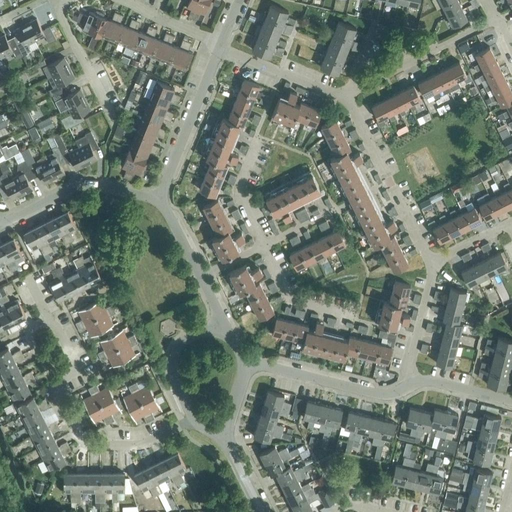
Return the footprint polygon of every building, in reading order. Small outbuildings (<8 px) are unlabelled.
[(192,18),(199,0),(186,0),(189,1),(187,6),(191,8),(188,16),(192,18)] [(210,0),(209,0),(199,0),(192,18),(197,20),(200,12),(204,13),(207,8),(209,9),(212,1),(210,0)] [(462,9),(457,0),(454,0),(443,6),(448,16),(462,9)] [(284,22),(288,11),(271,4),(266,15),(284,22)] [(80,9),(74,7),(71,13),(77,15),(80,9)] [(467,18),(462,9),(448,16),(453,26),(467,18)] [(104,27),(107,18),(103,16),(104,14),(96,11),(95,13),(90,11),(88,15),(80,12),(78,16),(104,27)] [(109,39),(119,13),(115,11),(111,20),(107,18),(104,27),(100,35),(109,39)] [(117,42),(124,25),(120,23),(123,15),(119,13),(109,39),(117,42)] [(279,34),(284,22),(266,15),(261,26),(279,34)] [(104,27),(78,16),(78,17),(76,21),(85,24),(83,28),(88,31),(87,33),(95,36),(96,34),(100,35),(104,27)] [(293,25),(296,19),(289,16),(287,22),(293,25)] [(37,18),(26,23),(35,41),(45,35),(49,43),(56,39),(50,26),(42,30),(37,18)] [(126,46),(136,20),(132,18),(128,26),(124,25),(117,42),(126,46)] [(134,49),(141,32),(137,30),(140,22),(136,20),(126,46),(134,49)] [(352,39),(356,28),(338,21),(334,32),(352,39)] [(35,41),(26,23),(16,29),(22,40),(16,43),(23,56),(28,54),(28,52),(31,51),(28,44),(35,41)] [(143,53),(153,27),(149,25),(146,33),(141,32),(134,49),(143,53)] [(290,33),(292,27),(285,25),(283,30),(290,33)] [(275,45),(279,34),(261,26),(257,38),(275,45)] [(151,56),(158,39),(154,37),(157,29),(153,27),(143,53),(151,56)] [(160,60),(170,34),(166,32),(163,40),(158,39),(151,56),(160,60)] [(347,50),(352,39),(334,32),(329,43),(347,50)] [(361,41),(364,36),(357,33),(354,39),(361,41)] [(23,56),(16,43),(11,46),(5,34),(0,36),(0,50),(3,57),(13,52),(17,59),(23,56)] [(168,63),(175,45),(171,44),(174,35),(170,34),(160,60),(168,63)] [(270,56),(275,45),(257,38),(252,49),(270,56)] [(177,67),(187,41),(183,39),(180,47),(175,45),(168,63),(177,67)] [(284,47),(287,42),(280,39),(277,44),(284,47)] [(70,46),(67,40),(61,42),(64,48),(70,46)] [(186,70),(193,52),(188,51),(192,42),(187,41),(177,67),(186,70)] [(358,50),(360,44),(353,41),(351,47),(358,50)] [(467,42),(458,47),(461,52),(470,48),(467,42)] [(343,62),(347,50),(329,43),(325,55),(343,62)] [(495,57),(490,46),(476,53),(475,51),(468,54),(471,60),(477,58),(480,63),(480,64),(495,57)] [(281,56),(283,50),(276,47),(274,53),(281,56)] [(338,73),(343,62),(325,55),(320,66),(338,73)] [(48,77),(69,67),(64,56),(43,67),(48,77)] [(352,64),(355,58),(348,56),(345,61),(352,64)] [(500,67),(495,57),(480,64),(480,63),(474,66),(477,71),(482,68),(485,73),(485,74),(500,67)] [(36,68),(46,63),(44,59),(34,64),(36,68)] [(459,61),(449,66),(456,81),(457,80),(463,78),(466,83),(468,86),(473,83),(472,80),(469,73),(466,74),(459,61)] [(349,72),(351,67),(344,64),(342,70),(349,72)] [(456,81),(449,66),(439,71),(446,86),(447,85),(450,91),(460,86),(457,80),(456,81)] [(75,77),(69,67),(48,77),(54,88),(50,90),(52,95),(65,89),(63,83),(75,77)] [(505,77),(500,67),(485,74),(485,73),(479,76),(482,81),(487,78),(490,84),(505,77)] [(446,86),(439,71),(428,76),(436,91),(437,91),(440,96),(450,91),(447,85),(446,86)] [(140,72),(137,81),(141,83),(145,74),(140,72)] [(436,91),(428,76),(418,82),(425,97),(432,93),(435,99),(440,96),(437,91),(436,91)] [(510,87),(505,77),(490,84),(484,86),(487,91),(492,88),(495,94),(496,95),(510,87)] [(151,78),(148,87),(153,89),(179,100),(181,95),(173,92),(174,88),(151,78)] [(257,91),(259,85),(244,79),(240,89),(255,95),(261,98),(261,97),(268,100),(269,96),(257,91)] [(421,99),(413,84),(403,89),(410,104),(409,105),(412,110),(417,108),(414,102),(421,99)] [(479,94),(476,87),(470,90),(474,96),(479,94)] [(511,99),(511,90),(510,87),(496,95),(495,94),(490,97),(492,101),(498,99),(501,105),(505,103),(511,99)] [(68,107),(85,99),(80,88),(68,94),(65,89),(52,95),(55,101),(63,97),(68,107)] [(179,100),(153,89),(150,98),(167,105),(169,101),(177,104),(179,100)] [(251,105),(255,95),(240,89),(236,99),(251,105)] [(410,104),(403,89),(393,94),(400,109),(399,110),(402,115),(406,113),(404,107),(409,105),(410,104)] [(400,109),(393,94),(382,100),(390,114),(388,115),(391,120),(396,118),(393,113),(399,110),(400,109)] [(457,106),(467,100),(465,96),(455,101),(457,106)] [(300,105),(299,105),(279,97),(271,118),(292,126),(295,117),(300,105)] [(166,109),(167,105),(150,98),(146,106),(172,117),(174,113),(166,109)] [(81,114),(91,109),(85,99),(68,107),(71,114),(61,119),(66,128),(84,119),(81,114)] [(247,115),(251,105),(236,99),(232,109),(247,115)] [(27,107),(23,100),(15,104),(19,111),(27,107)] [(390,114),(382,100),(372,105),(379,119),(376,120),(380,126),(386,123),(383,118),(388,115),(390,114)] [(305,121),(311,106),(301,102),(299,105),(300,105),(295,117),(305,121)] [(172,117),(146,106),(143,115),(161,122),(162,118),(170,121),(172,117)] [(315,125),(321,110),(311,106),(305,121),(315,125)] [(243,125),(247,115),(232,109),(228,119),(239,124),(243,125)] [(27,110),(20,114),(23,121),(30,117),(27,110)] [(422,116),(425,122),(432,119),(428,112),(422,116)] [(503,113),(492,119),(494,123),(506,117),(503,113)] [(159,126),(161,122),(143,115),(139,124),(165,134),(167,130),(159,126)] [(223,163),(239,124),(228,119),(219,115),(203,155),(212,159),(223,163)] [(321,126),(326,136),(341,129),(336,119),(321,126)] [(50,128),(46,120),(38,125),(41,132),(50,128)] [(165,134),(139,124),(136,132),(154,139),(155,135),(164,138),(165,134)] [(398,129),(396,131),(399,135),(409,130),(406,124),(398,129)] [(499,132),(502,139),(510,135),(507,128),(499,132)] [(346,138),(341,129),(326,136),(331,146),(346,138)] [(87,164),(98,159),(93,150),(92,147),(97,144),(91,131),(75,139),(79,147),(87,164)] [(40,138),(37,132),(30,136),(33,141),(40,138)] [(58,145),(63,155),(68,152),(61,136),(59,132),(53,135),(55,139),(58,145)] [(152,143),(154,139),(136,132),(133,141),(158,151),(160,147),(152,143)] [(510,135),(502,139),(507,148),(511,146),(511,135),(511,134),(510,135)] [(351,148),(346,138),(331,146),(336,155),(347,150),(351,148)] [(158,151),(133,141),(129,149),(138,153),(147,156),(148,152),(157,155),(158,151)] [(5,159),(20,151),(16,143),(8,147),(6,144),(1,147),(0,143),(0,154),(2,153),(5,159)] [(50,158),(46,161),(55,178),(65,173),(59,161),(64,158),(58,145),(52,148),(54,152),(49,155),(50,158)] [(87,164),(79,147),(68,152),(77,169),(87,164)] [(21,151),(25,160),(28,165),(34,162),(27,148),(21,151)] [(128,178),(138,153),(129,149),(127,153),(125,152),(122,160),(124,161),(122,166),(127,168),(123,176),(128,178)] [(336,155),(327,159),(347,198),(350,197),(352,201),(354,205),(371,197),(369,193),(347,150),(336,155)] [(145,160),(147,156),(138,153),(128,178),(132,180),(135,172),(140,173),(142,168),(144,169),(147,161),(145,160)] [(227,165),(223,163),(212,159),(208,169),(223,175),(227,165)] [(23,194),(14,177),(9,179),(6,173),(11,171),(8,165),(5,160),(0,162),(0,165),(1,168),(0,168),(4,174),(2,178),(4,182),(0,183),(0,190),(0,191),(6,188),(12,199),(23,194)] [(33,174),(28,165),(25,160),(18,163),(17,172),(19,174),(14,177),(23,194),(33,189),(27,177),(33,174)] [(55,178),(46,161),(35,166),(44,183),(55,178)] [(498,173),(495,165),(489,168),(492,176),(498,173)] [(219,185),(223,175),(208,169),(204,179),(219,185)] [(274,213),(321,190),(311,170),(264,194),(269,203),(273,211),(274,213)] [(484,171),(478,174),(482,181),(487,178),(484,171)] [(481,181),(477,174),(470,178),(474,185),(481,181)] [(215,195),(219,185),(204,179),(200,189),(215,195)] [(464,180),(451,187),(453,193),(467,186),(464,180)] [(511,192),(510,188),(511,188),(509,182),(504,185),(506,190),(501,193),(500,193),(507,208),(511,205),(511,192)] [(500,193),(501,193),(498,187),(493,190),(496,195),(491,198),(489,199),(497,213),(507,208),(500,193)] [(489,199),(491,198),(488,192),(483,195),(486,200),(479,204),(486,219),(497,213),(489,199)] [(390,236),(371,197),(354,205),(355,206),(351,208),(371,246),(379,242),(390,236)] [(433,206),(429,198),(419,203),(424,211),(433,206)] [(203,206),(208,216),(223,209),(218,199),(203,206)] [(273,211),(269,203),(261,207),(265,215),(273,211)] [(464,211),(471,226),(482,221),(475,206),(468,210),(465,204),(460,206),(463,212),(464,211)] [(300,222),(310,217),(305,207),(295,212),(300,222)] [(228,218),(223,209),(208,216),(213,226),(228,218)] [(463,212),(457,215),(455,209),(450,212),(453,217),(454,217),(461,231),(471,226),(464,211),(463,212)] [(286,219),(292,216),(289,210),(283,213),(286,219)] [(68,211),(57,216),(70,242),(74,239),(70,230),(76,227),(68,211)] [(453,217),(447,220),(444,214),(440,217),(442,222),(443,222),(451,236),(461,231),(454,217),(453,217)] [(70,242),(57,216),(46,222),(55,238),(61,235),(65,244),(70,242)] [(233,228),(228,218),(213,226),(218,235),(229,230),(233,228)] [(443,222),(442,222),(437,225),(434,220),(428,223),(431,229),(433,228),(440,242),(451,236),(443,222)] [(55,238),(46,222),(35,227),(48,253),(53,250),(48,241),(55,238)] [(48,253),(35,227),(24,233),(33,249),(39,246),(44,255),(48,253)] [(338,229),(328,234),(336,248),(345,243),(338,229)] [(239,249),(229,230),(218,235),(209,239),(219,259),(239,249)] [(336,248),(328,234),(319,239),(326,253),(336,248)] [(394,234),(390,236),(379,242),(384,252),(399,244),(394,234)] [(14,238),(3,244),(16,269),(17,269),(20,267),(16,258),(22,255),(14,238)] [(326,253),(319,239),(309,244),(316,258),(326,253)] [(74,248),(79,246),(77,240),(71,243),(74,248)] [(16,269),(3,244),(0,245),(0,264),(0,266),(7,262),(11,271),(16,269)] [(316,258),(309,244),(299,248),(307,263),(316,258)] [(404,254),(399,244),(384,252),(389,261),(404,254)] [(307,263),(299,248),(289,253),(297,268),(307,263)] [(501,251),(491,256),(498,271),(508,266),(501,251)] [(409,264),(404,254),(389,261),(394,271),(409,264)] [(78,257),(91,283),(102,277),(93,261),(91,255),(84,259),(82,255),(78,257)] [(498,271),(491,256),(481,261),(488,276),(498,271)] [(91,283),(78,257),(73,260),(78,268),(71,272),(80,288),(91,283)] [(488,276),(481,261),(471,266),(478,280),(488,276)] [(50,270),(48,264),(42,268),(44,273),(50,270)] [(236,294),(245,289),(256,283),(246,264),(226,274),(236,294)] [(80,288),(71,272),(65,275),(61,266),(56,268),(69,294),(80,288)] [(478,280),(471,266),(461,271),(468,285),(478,280)] [(69,294),(56,268),(52,270),(56,279),(50,283),(58,299),(69,294)] [(259,281),(256,283),(245,289),(250,299),(264,292),(259,281)] [(408,296),(411,285),(395,281),(392,292),(408,296)] [(464,301),(467,291),(451,287),(448,297),(464,301)] [(269,301),(264,292),(250,299),(255,308),(269,301)] [(405,306),(408,296),(392,292),(389,302),(401,305),(405,306)] [(6,293),(2,295),(2,296),(15,321),(26,316),(17,299),(11,302),(6,293)] [(15,321),(2,296),(0,296),(0,302),(2,307),(0,307),(0,318),(4,327),(15,321)] [(461,312),(464,301),(448,297),(446,308),(461,312)] [(96,318),(114,308),(112,304),(105,308),(101,299),(90,305),(96,318)] [(396,326),(401,305),(389,302),(380,299),(375,321),(396,326)] [(274,311),(269,301),(255,308),(259,318),(274,311)] [(96,318),(90,305),(78,310),(83,319),(76,323),(78,327),(96,318)] [(113,325),(109,316),(116,312),(114,308),(96,318),(102,330),(113,325)] [(459,322),(461,312),(446,308),(443,319),(462,324),(463,323),(459,322)] [(283,335),(287,320),(276,317),(272,333),(283,335)] [(102,330),(96,318),(78,327),(80,331),(87,327),(91,336),(102,330)] [(460,334),(462,324),(443,319),(447,320),(444,330),(460,334)] [(293,338),(297,322),(287,320),(283,335),(293,338)] [(307,329),(308,325),(297,322),(293,338),(304,341),(307,329)] [(118,347),(136,338),(134,334),(127,338),(122,329),(112,335),(118,347)] [(348,339),(307,329),(304,341),(301,350),(344,361),(346,351),(349,339),(348,339)] [(457,345),(460,334),(444,330),(441,341),(457,345)] [(395,333),(389,331),(387,338),(393,340),(395,333)] [(118,347),(112,335),(100,340),(105,349),(98,353),(100,357),(118,347)] [(356,354),(360,338),(349,335),(348,339),(349,339),(346,351),(356,354)] [(511,351),(511,339),(498,336),(495,348),(511,351)] [(131,346),(138,342),(136,338),(118,347),(124,360),(135,355),(131,346)] [(367,357),(371,341),(360,338),(356,354),(367,357)] [(377,359),(381,343),(371,341),(367,357),(377,359)] [(454,356),(457,345),(441,341),(439,352),(454,356)] [(388,362),(392,346),(381,343),(377,359),(388,362)] [(0,364),(22,353),(20,349),(14,352),(14,353),(12,354),(8,347),(0,350),(0,364)] [(124,360),(118,347),(100,357),(102,361),(109,357),(113,366),(124,360)] [(511,364),(511,360),(511,351),(495,348),(492,359),(511,364)] [(452,366),(454,356),(439,352),(436,362),(452,366)] [(19,369),(15,362),(18,360),(18,361),(25,358),(22,353),(0,364),(0,372),(2,377),(19,369)] [(508,376),(511,364),(492,359),(489,371),(508,376)] [(8,388),(33,375),(31,371),(25,374),(25,375),(23,376),(19,369),(2,377),(8,388)] [(505,388),(508,376),(489,371),(486,383),(505,388)] [(30,390),(26,383),(29,382),(29,383),(36,379),(33,375),(8,388),(13,399),(30,390)] [(137,382),(132,384),(142,402),(154,395),(149,384),(140,389),(137,382)] [(96,384),(92,386),(101,404),(114,397),(109,386),(100,391),(96,384)] [(142,402),(132,384),(128,386),(132,393),(123,397),(129,408),(142,402)] [(101,404),(92,386),(88,388),(92,395),(83,399),(89,410),(101,404)] [(268,389),(264,401),(290,409),(291,403),(282,400),(284,394),(268,389)] [(160,406),(154,395),(142,402),(151,420),(155,418),(151,411),(160,406)] [(22,415),(47,402),(45,398),(39,401),(39,402),(36,403),(33,396),(16,404),(22,415)] [(111,413),(120,408),(119,407),(123,405),(119,397),(115,399),(114,397),(101,404),(111,422),(115,420),(111,413)] [(295,397),(292,409),(299,411),(302,398),(295,397)] [(315,419),(319,403),(307,400),(303,416),(309,418),(307,427),(313,429),(315,419)] [(288,414),(290,409),(264,401),(261,412),(277,417),(279,411),(288,414)] [(49,407),(47,402),(22,415),(27,426),(44,418),(40,410),(43,409),(43,410),(49,407)] [(151,420),(142,402),(129,408),(134,419),(143,415),(147,422),(151,420)] [(324,432),(331,406),(319,403),(315,419),(321,421),(319,430),(324,431),(324,432)] [(111,422),(101,404),(89,410),(94,421),(103,417),(107,424),(111,422)] [(481,404),(480,407),(486,409),(485,412),(496,415),(498,408),(481,404)] [(326,446),(330,433),(332,424),(338,425),(343,409),(331,406),(324,432),(324,431),(322,438),(321,444),(326,446)] [(415,435),(422,410),(410,407),(406,423),(412,425),(410,434),(415,435)] [(440,436),(446,411),(434,408),(433,413),(431,424),(437,426),(435,435),(440,436)] [(352,445),(354,439),(360,413),(348,410),(344,427),(351,428),(345,450),(351,452),(352,445)] [(433,413),(422,410),(415,435),(420,437),(421,437),(423,428),(430,429),(431,424),(433,413)] [(457,441),(445,438),(448,429),(454,430),(458,414),(446,411),(440,436),(440,437),(437,448),(454,452),(457,441)] [(275,423),(277,417),(261,412),(257,424),(282,432),(284,426),(275,423)] [(474,416),(474,417),(473,421),(473,422),(498,428),(501,416),(496,415),(485,412),(483,418),(474,416)] [(368,433),(372,416),(360,413),(354,439),(359,440),(362,431),(368,433)] [(377,445),(384,419),(372,416),(368,433),(374,434),(372,443),(377,445)] [(33,437),(58,424),(56,419),(49,423),(50,424),(47,425),(44,418),(27,426),(33,437)] [(380,458),(383,446),(385,437),(392,439),(396,422),(384,419),(377,445),(374,456),(380,458)] [(495,440),(498,428),(473,422),(471,427),(480,429),(479,436),(495,440)] [(60,428),(58,424),(33,437),(38,448),(55,439),(51,432),(54,431),(60,428)] [(281,437),(282,432),(257,424),(253,435),(270,441),(272,434),(281,437)] [(292,435),(282,432),(281,437),(290,440),(292,435)] [(492,451),(495,440),(479,436),(477,442),(468,440),(467,445),(492,451)] [(43,458),(69,446),(67,441),(61,444),(61,445),(58,446),(55,439),(38,448),(43,458)] [(265,463),(289,452),(286,446),(278,451),(275,445),(260,452),(265,463)] [(489,463),(492,451),(467,445),(465,450),(468,451),(467,458),(489,463)] [(65,453),(71,450),(69,446),(43,458),(49,469),(66,461),(62,454),(65,452),(65,453)] [(289,452),(291,457),(299,453),(297,448),(289,452)] [(405,449),(403,455),(409,457),(411,451),(405,449)] [(178,452),(167,457),(180,483),(184,481),(180,472),(186,468),(178,452)] [(291,457),(289,452),(265,463),(271,474),(275,472),(286,467),(286,466),(283,461),(291,457)] [(410,458),(404,456),(402,465),(395,464),(391,480),(403,483),(410,458)] [(180,483),(167,457),(156,463),(165,479),(171,476),(176,485),(180,483)] [(419,470),(421,463),(414,462),(415,459),(410,458),(403,483),(415,486),(419,470)] [(281,483),(304,471),(315,465),(312,460),(293,470),(290,464),(286,466),(286,467),(275,472),(281,483)] [(427,489),(433,464),(428,462),(425,471),(419,470),(415,486),(427,489)] [(165,479),(156,463),(145,468),(158,494),(163,491),(158,483),(165,479)] [(439,465),(433,464),(427,489),(439,492),(443,476),(436,474),(439,465)] [(465,471),(464,477),(489,483),(492,471),(476,467),(474,474),(465,471)] [(158,494),(145,468),(135,474),(143,490),(150,487),(154,496),(158,494)] [(307,476),(304,471),(281,483),(286,494),(301,486),(298,480),(307,476)] [(54,480),(57,475),(53,472),(49,477),(54,480)] [(76,502),(76,473),(64,473),(64,492),(71,492),(71,502),(76,502)] [(88,492),(88,473),(76,473),(76,502),(81,502),(81,492),(88,492)] [(100,501),(100,473),(88,473),(88,492),(95,492),(95,501),(100,501)] [(113,501),(112,473),(100,473),(100,501),(105,501),(105,492),(112,491),(112,501),(113,501)] [(125,490),(125,478),(125,473),(112,473),(113,501),(117,501),(117,492),(125,491),(125,490)] [(319,485),(325,482),(321,475),(316,478),(319,485)] [(470,491),(486,495),(489,483),(464,477),(462,482),(465,483),(463,489),(470,491)] [(292,504),(315,492),(313,487),(312,488),(309,482),(301,486),(286,494),(284,494),(288,501),(289,500),(292,504)] [(42,493),(44,485),(37,483),(35,491),(42,493)] [(325,488),(318,492),(323,502),(331,499),(325,488)] [(167,501),(163,491),(158,494),(163,503),(167,501)] [(483,507),(486,495),(470,491),(468,497),(459,495),(458,500),(483,507)] [(315,492),(292,504),(294,508),(292,509),(292,510),(293,511),(307,511),(306,511),(312,508),(321,503),(318,497),(315,492)] [(482,511),(483,507),(458,500),(457,506),(466,508),(464,511),(482,511)]
